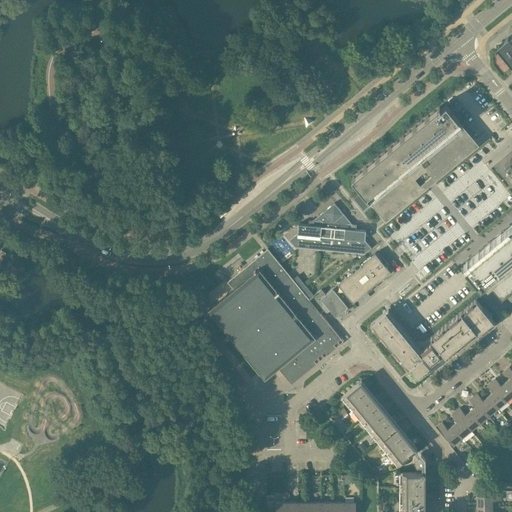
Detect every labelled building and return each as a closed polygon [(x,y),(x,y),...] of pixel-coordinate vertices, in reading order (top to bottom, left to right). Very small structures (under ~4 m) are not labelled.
[(511,33),(497,45),(511,63),(511,33)] [(437,102),(436,101),(349,173),(359,186),(383,215),(427,179),(427,178),(430,176),(432,174),(433,175),(471,143),(457,127),(462,123),(443,99),(438,104),(437,102)] [(511,171),(511,228),(479,255),(477,254),(473,257),(469,260),(471,262),(465,266),(475,279),(481,285),(486,281),(486,282),(502,301),(511,292),(511,156),(505,163),(511,171)] [(369,205),(360,193),(354,198),(363,210),(369,205)] [(364,253),(371,247),(365,239),(366,230),(356,229),(335,202),(308,224),(298,223),(297,233),(290,239),(296,247),(364,253)] [(283,236),(279,239),(276,236),(267,243),(281,259),(293,249),(283,236)] [(332,344),(341,337),(321,312),(309,298),(288,273),(268,248),(245,267),(228,281),(234,288),(209,308),(214,315),(265,378),(278,367),(287,378),(289,377),(292,380),(314,362),(312,360),(326,349),(327,350),(333,346),(332,344)] [(376,252),(338,283),(353,302),(367,290),(369,291),(378,284),(376,282),(384,276),(388,277),(395,271),(379,252),(376,252)] [(238,258),(221,273),(228,281),(245,267),(238,258)] [(346,308),(353,302),(338,283),(325,293),(321,288),(309,298),(321,312),(325,308),(326,310),(328,310),(330,308),(336,315),(342,310),(345,311),(346,308)] [(476,299),(431,336),(424,341),(422,340),(421,341),(418,343),(417,341),(414,344),(386,310),(371,323),(408,368),(411,371),(410,371),(417,380),(429,370),(427,367),(430,365),(432,367),(476,331),(479,334),(495,322),(476,299)] [(507,400),(511,395),(511,388),(506,381),(501,385),(495,378),(491,381),(507,400)] [(361,380),(341,396),(397,464),(417,447),(361,380)] [(507,400),(491,381),(487,384),(493,391),(488,395),(498,407),(507,400)] [(489,415),(498,407),(488,395),(483,399),(477,392),(473,396),(489,415)] [(489,415),(473,396),(469,399),(475,406),(470,410),(480,422),(489,415)] [(471,429),(480,422),(470,410),(466,414),(460,407),(456,410),(471,429)] [(471,429),(456,410),(452,414),(457,420),(452,424),(462,436),(471,429)] [(340,417),(343,420),(349,415),(347,412),(340,417)] [(453,444),(462,436),(452,424),(448,428),(442,421),(438,425),(453,444)] [(20,445),(13,441),(9,448),(17,452),(20,445)] [(358,445),(363,452),(368,448),(362,441),(358,445)] [(421,452),(414,458),(426,465),(426,458),(421,452)] [(399,472),(399,476),(399,511),(425,511),(426,476),(426,472),(399,472)] [(477,506),(493,506),(493,499),(502,499),(502,494),(477,494),(477,506)] [(287,511),(287,501),(275,501),(275,511),(287,511)] [(298,511),(298,501),(287,501),(287,511),(298,511)] [(309,511),(310,501),(298,501),(298,511),(309,511)] [(321,511),(321,501),(310,501),(309,511),(321,511)] [(332,511),(333,501),(321,501),(321,511),(332,511)] [(343,511),(344,501),(333,501),(332,511),(343,511)] [(355,511),(356,501),(344,501),(343,511),(355,511)]
